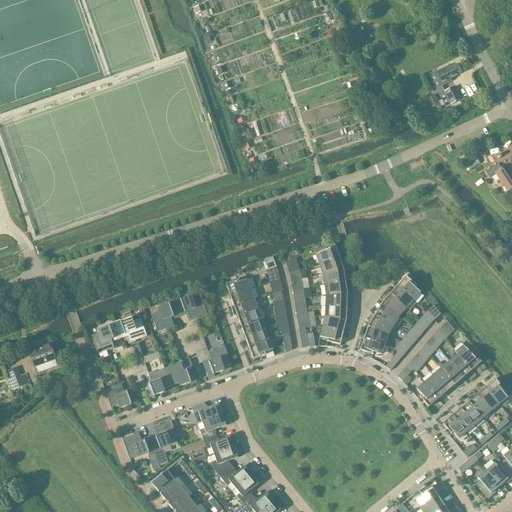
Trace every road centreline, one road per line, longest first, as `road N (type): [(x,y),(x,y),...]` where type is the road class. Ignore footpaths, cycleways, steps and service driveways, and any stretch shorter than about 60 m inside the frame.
road 1 (unclassified): [(34,278),(325,186),(509,108)]
road 2 (residential): [(229,387),(252,446),(307,511)]
road 3 (residential): [(436,459),(386,382),(346,362)]
road 4 (residential): [(111,429),(229,387)]
road 5 (residential): [(346,362),(298,363),(229,387)]
